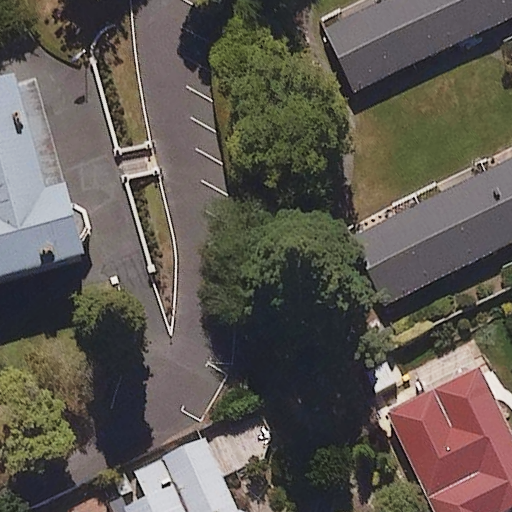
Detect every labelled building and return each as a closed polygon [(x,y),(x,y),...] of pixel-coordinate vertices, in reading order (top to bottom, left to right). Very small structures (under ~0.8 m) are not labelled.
[(511,0),(371,0),(336,16),(369,89),(511,24),(511,0)] [(0,285),(58,272),(11,77),(0,79),(0,285)] [(511,159),(366,225),(400,301),(511,250),(511,159)] [(511,511),(511,442),(481,374),(392,415),(436,511),(511,511)] [(175,439),(144,377),(68,415),(99,477),(175,439)] [(235,511),(206,444),(134,475),(146,503),(127,511),(235,511)]
